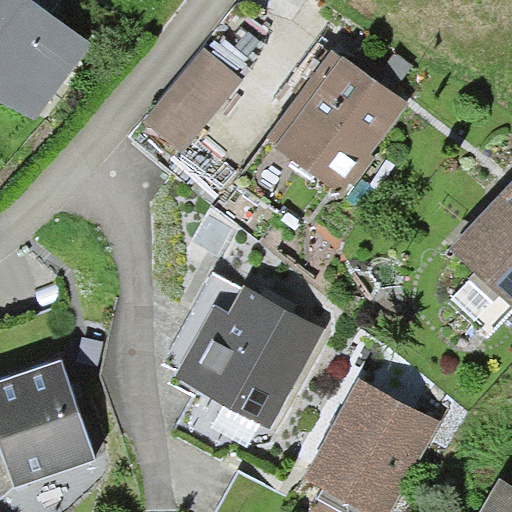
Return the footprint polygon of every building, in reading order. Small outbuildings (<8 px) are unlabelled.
[(33,0),(0,0),(0,102),(35,120),(93,43),(33,0)] [(205,48),(143,121),(181,153),(243,81),(205,48)] [(342,57),(332,49),(267,137),(278,145),(276,147),(339,193),(348,182),(354,186),(376,158),(371,154),(409,103),(343,55),(342,57)] [(414,65),(395,52),(381,72),(399,85),(414,65)] [(511,182),(450,248),(511,305),(511,182)] [(215,305),(176,376),(270,428),(325,329),(244,285),(229,313),(215,305)] [(96,460),(61,361),(0,381),(0,444),(15,487),(96,460)] [(358,376),(303,478),(324,488),(365,511),(366,511),(389,511),(440,420),(358,376)] [(0,499),(15,487),(0,444),(0,499)] [(511,511),(511,484),(499,478),(479,511),(511,511)] [(341,511),(365,511),(324,488),(318,499),(341,511)]
